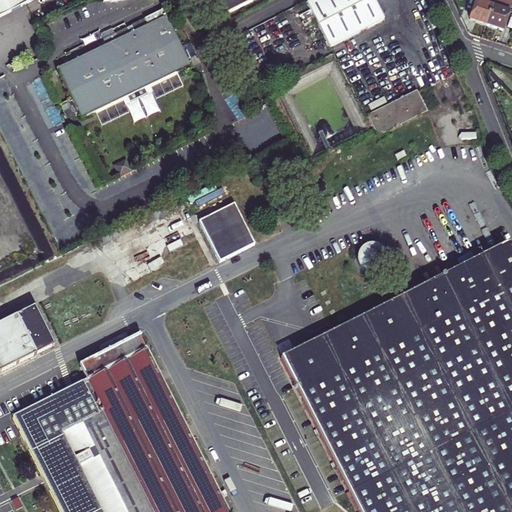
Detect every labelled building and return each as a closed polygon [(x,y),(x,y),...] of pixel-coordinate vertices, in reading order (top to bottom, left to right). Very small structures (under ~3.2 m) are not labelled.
[(30,0),(0,0),(0,17),(32,2),(30,0)] [(210,0),(220,18),(255,0),(210,0)] [(372,0),(314,0),(307,4),(330,48),(384,21),(372,0)] [(475,2),(469,20),(486,26),(494,0),(482,0),(481,4),(475,2)] [(494,0),(486,26),(503,31),(509,14),(502,11),(505,2),(500,1),(500,0),(494,0)] [(301,9),(292,13),(298,25),(307,21),(301,9)] [(59,69),(57,70),(72,101),(74,105),(72,107),(75,115),(78,113),(81,120),(128,97),(131,102),(138,99),(145,95),(143,90),(190,67),(187,61),(190,60),(188,56),(186,52),(183,53),(181,49),(166,17),(165,18),(162,11),(144,20),(147,26),(134,33),(131,27),(127,29),(130,35),(105,47),(78,59),(77,57),(72,59),(69,60),(70,63),(65,66),(63,63),(60,67),(59,69)] [(103,41),(105,47),(130,35),(127,29),(103,41)] [(181,49),(183,53),(186,52),(188,56),(190,55),(186,47),(181,49)] [(49,113),(56,109),(41,79),(33,83),(49,113)] [(376,137),(426,111),(417,93),(367,119),(376,137)] [(113,167),(119,178),(132,172),(126,160),(113,167)] [(234,205),(199,222),(219,264),(255,246),(234,205)] [(383,259),(374,240),(353,249),(362,269),(383,259)] [(511,511),(511,256),(506,245),(281,359),(295,387),(357,511),(511,511)] [(0,373),(54,347),(34,308),(0,324),(0,373)] [(147,351),(140,338),(81,368),(88,381),(87,382),(86,381),(13,419),(60,511),(230,511),(149,350),(147,351)]
